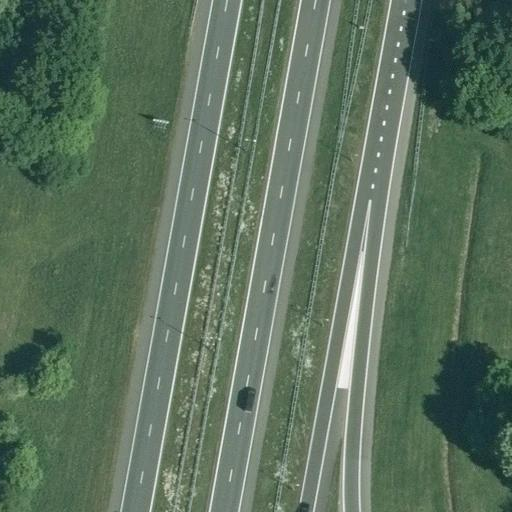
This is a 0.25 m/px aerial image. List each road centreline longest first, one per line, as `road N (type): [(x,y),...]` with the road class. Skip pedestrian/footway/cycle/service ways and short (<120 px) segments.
road 1 (motorway): [(226,0),(134,511)]
road 2 (motorway): [(224,511),(316,0)]
road 3 (motorway): [(308,511),(364,198)]
road 4 (motorway): [(343,511),(364,198)]
road 5 (motorway): [(364,198),(399,0)]
